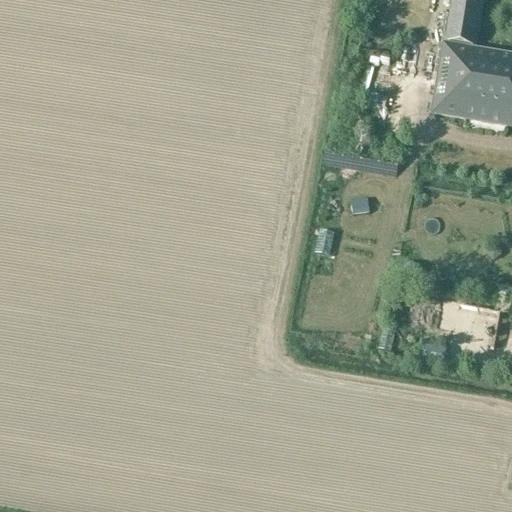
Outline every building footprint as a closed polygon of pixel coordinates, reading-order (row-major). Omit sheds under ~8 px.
[(451,0),(444,45),(474,50),(482,0),(451,0)] [(511,59),(443,48),(431,115),(511,129),(511,59)] [(405,266),(402,282),(417,285),(420,269),(405,266)] [(445,307),(443,321),(445,323),(453,325),(452,330),(471,334),(469,347),(463,346),(461,355),(488,360),(489,352),(494,353),(500,315),(457,307),(448,305),(445,307)] [(437,352),(435,363),(446,365),(448,353),(437,352)]
